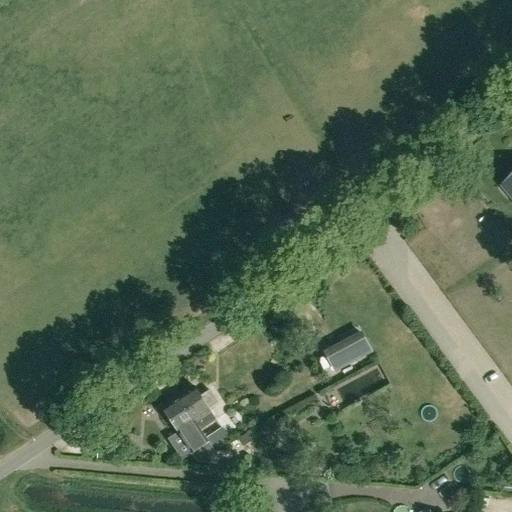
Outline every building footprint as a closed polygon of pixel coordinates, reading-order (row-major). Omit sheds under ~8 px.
[(511,177),(501,187),(507,194),(509,192),(511,195),(511,177)] [(335,373),(374,352),(362,331),(323,351),(335,373)] [(201,430),(217,420),(209,408),(218,402),(212,392),(203,398),(195,386),(179,396),(201,430)] [(206,438),(201,430),(179,396),(163,407),(197,459),(214,461),(215,451),(232,440),(222,427),(206,438)] [(97,444),(96,460),(116,461),(117,446),(97,444)] [(276,455),(275,470),(278,470),(298,469),(298,472),(314,473),(314,475),(330,477),(330,465),(316,465),(316,462),(300,462),(301,457),(276,455)]
